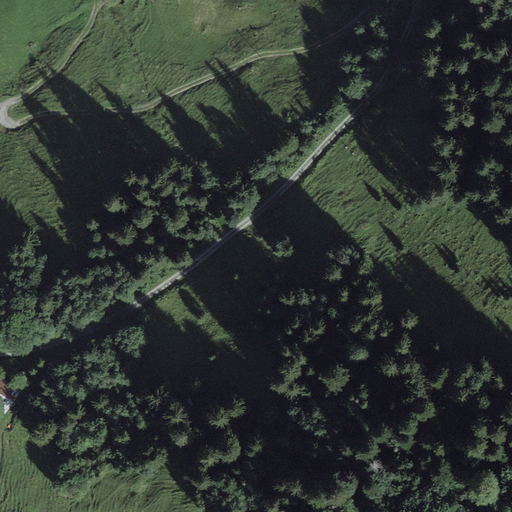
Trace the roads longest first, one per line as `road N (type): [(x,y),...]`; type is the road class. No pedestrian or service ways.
road 1 (track): [(414,0),(389,76),(258,217),(123,318),(39,352),(0,356)]
road 2 (track): [(96,5),(64,61),(4,106),(4,117),(18,122),(40,113),(147,107),(255,56),(312,46),(379,0)]
